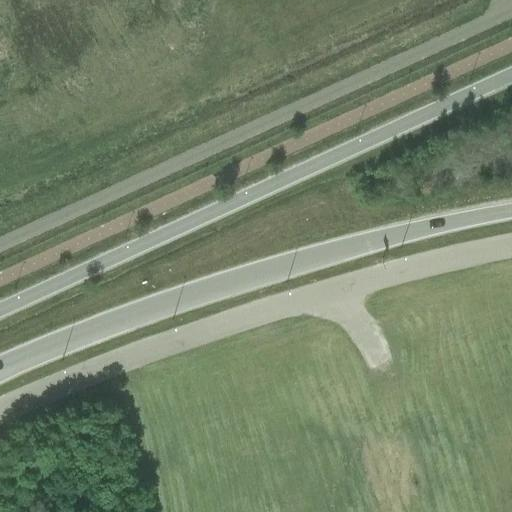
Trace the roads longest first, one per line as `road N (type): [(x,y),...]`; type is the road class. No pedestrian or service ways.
road 1 (secondary): [(511,80),(0,314)]
road 2 (unclassified): [(0,414),(214,329),(511,248)]
road 3 (secondary): [(26,357),(211,292),(511,212)]
